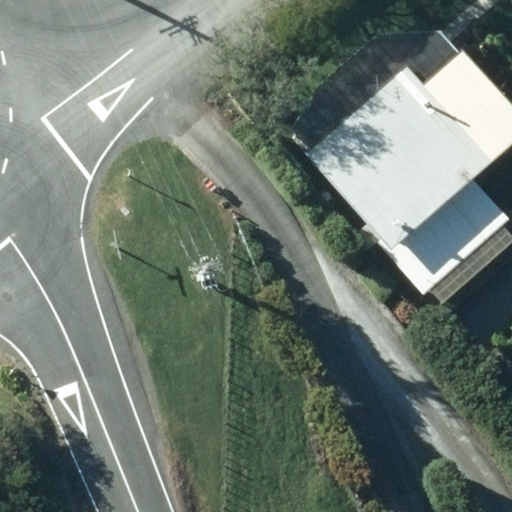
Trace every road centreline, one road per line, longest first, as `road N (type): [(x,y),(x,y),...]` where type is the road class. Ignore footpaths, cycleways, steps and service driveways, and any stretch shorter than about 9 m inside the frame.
road 1 (unclassified): [(0,221),(26,252),(133,511)]
road 2 (residential): [(0,154),(58,128),(200,0)]
